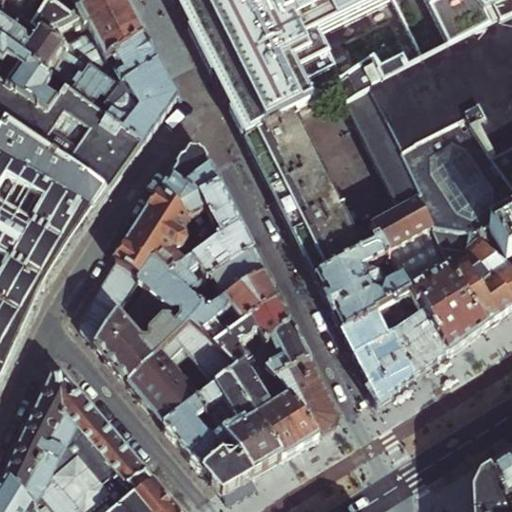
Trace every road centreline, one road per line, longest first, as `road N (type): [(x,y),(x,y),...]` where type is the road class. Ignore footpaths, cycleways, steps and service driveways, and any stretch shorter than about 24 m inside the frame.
road 1 (residential): [(46,338),(102,239),(199,109),(394,488)]
road 2 (residential): [(207,511),(46,338)]
road 3 (tertiary): [(511,415),(394,488)]
